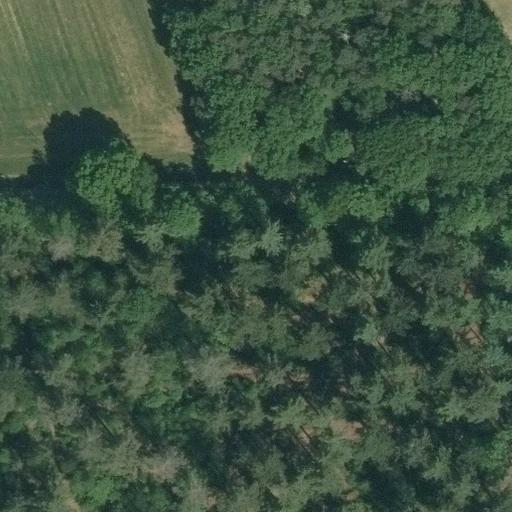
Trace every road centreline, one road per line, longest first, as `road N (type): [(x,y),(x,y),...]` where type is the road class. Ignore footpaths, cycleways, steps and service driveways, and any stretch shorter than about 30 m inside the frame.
road 1 (unclassified): [(0,202),(511,182)]
road 2 (track): [(409,186),(500,511)]
